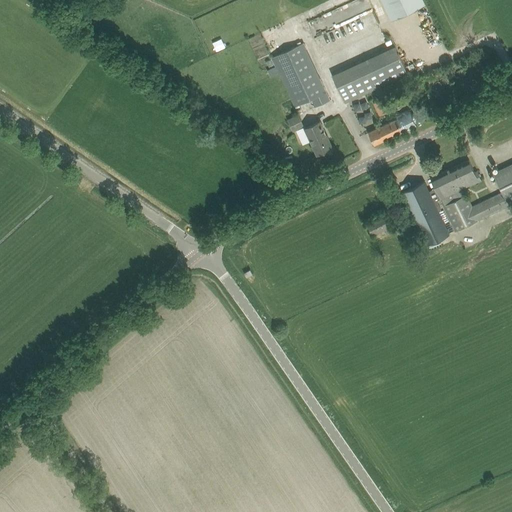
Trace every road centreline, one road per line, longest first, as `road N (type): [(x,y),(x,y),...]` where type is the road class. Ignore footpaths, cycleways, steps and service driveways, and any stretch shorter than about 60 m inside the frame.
road 1 (tertiary): [(205,249),(273,208),(511,96)]
road 2 (unclassified): [(390,511),(205,249)]
road 3 (unclassified): [(205,249),(0,108)]
road 4 (tertiary): [(31,399),(205,249)]
road 5 (unclassified): [(104,511),(31,399)]
